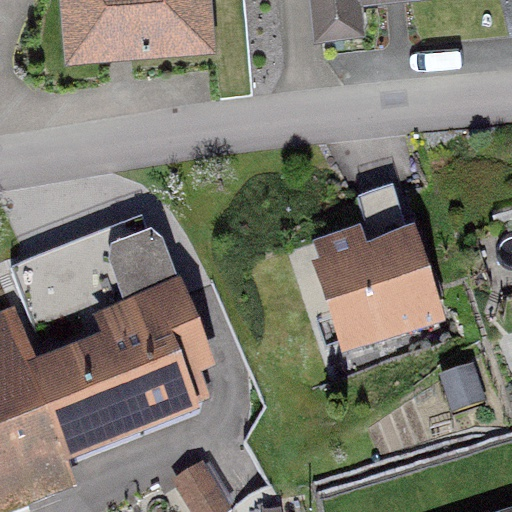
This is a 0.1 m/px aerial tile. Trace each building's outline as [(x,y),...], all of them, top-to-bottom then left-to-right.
[(65,0),(69,54),(201,44),(197,0),(65,0)] [(116,340),(121,352),(104,359),(131,428),(197,401),(186,375),(201,369),(155,252),(146,245),(138,224),(6,275),(28,331),(117,296),(127,321),(132,319),(137,332),(116,340)] [(430,323),(424,304),(406,247),(317,276),(342,352),(430,323)] [(0,511),(21,511),(24,511),(9,475),(131,428),(104,359),(30,389),(7,333),(0,336),(0,511)] [(188,511),(220,511),(197,474),(174,488),(188,511)]
